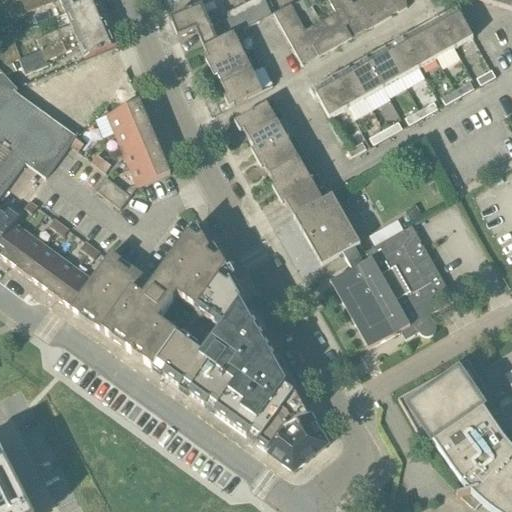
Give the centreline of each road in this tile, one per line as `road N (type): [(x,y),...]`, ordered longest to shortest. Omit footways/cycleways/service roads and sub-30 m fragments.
road 1 (residential): [(318,511),(351,466),(354,435),(196,152),(131,0)]
road 2 (residential): [(309,511),(0,293)]
